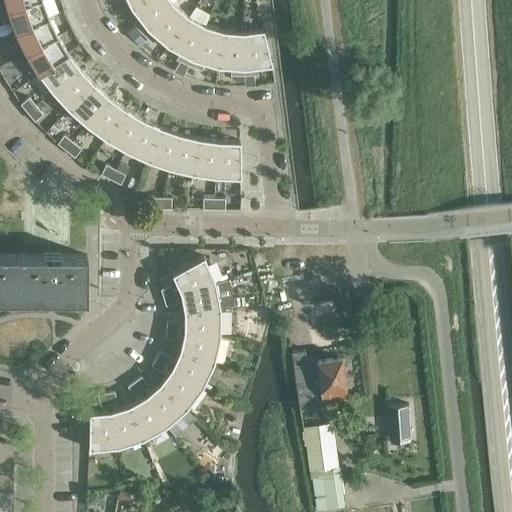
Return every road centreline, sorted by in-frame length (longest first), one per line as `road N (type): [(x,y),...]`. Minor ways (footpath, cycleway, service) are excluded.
road 1 (residential): [(279,226),(265,103),(187,96),(122,56),(82,0)]
road 2 (unclassified): [(279,226),(511,217)]
road 3 (residential): [(41,397),(51,372),(128,291),(130,223)]
road 4 (residential): [(279,226),(130,223)]
road 5 (residential): [(98,178),(51,150),(0,89)]
